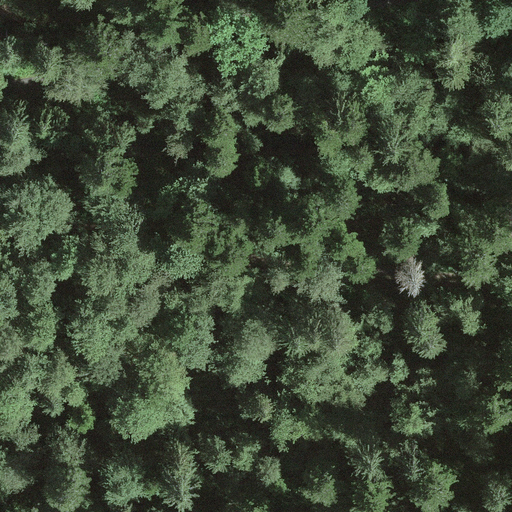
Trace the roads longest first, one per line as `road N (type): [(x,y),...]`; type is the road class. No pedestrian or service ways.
road 1 (track): [(511,285),(238,262),(0,214)]
road 2 (unclassified): [(0,86),(107,71),(264,19),(365,0)]
